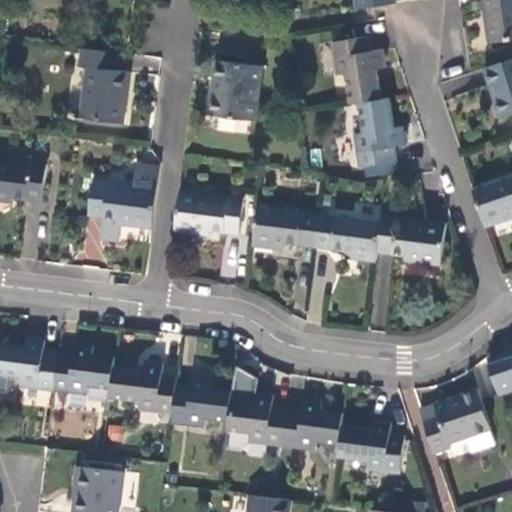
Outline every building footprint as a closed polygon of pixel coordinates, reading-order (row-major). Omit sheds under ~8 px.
[(356,0),(358,10),(381,7),(395,5),(394,0),(356,0)] [(511,0),(483,0),(490,43),(511,40),(511,0)] [(346,75),(351,104),(361,103),(382,99),(377,69),(385,68),(382,49),(371,51),(369,37),(333,42),(339,75),(346,75)] [(116,71),(118,53),(83,49),(81,67),(88,68),(82,119),(123,124),(130,73),(116,71)] [(511,115),(511,59),(485,68),(503,118),(511,115)] [(256,121),(263,67),(219,61),(213,115),(256,121)] [(394,128),(389,98),(382,99),(361,103),(365,134),(356,135),(362,167),(397,162),(395,147),(406,146),(403,126),(394,128)] [(49,166),(0,158),(0,200),(14,203),(15,198),(44,201),(49,166)] [(118,224),(153,229),(158,188),(160,168),(137,165),(135,185),(95,180),(90,215),(118,218),(118,224)] [(506,214),(511,211),(511,177),(474,191),(486,226),(508,219),(506,214)] [(245,199),(181,191),(176,230),(212,236),(212,230),(240,234),(245,199)] [(321,216),(258,208),(253,245),(277,249),(278,241),(285,242),(317,247),(321,216)] [(354,258),(377,261),(378,251),(382,224),(321,216),(317,247),(347,250),(355,251),(354,258)] [(449,224),(383,216),(382,224),(378,251),(406,255),(406,260),(443,265),(449,224)] [(284,250),(285,242),(278,241),(277,249),(284,250)] [(21,386),(54,391),(59,353),(45,352),(47,341),(28,338),(26,347),(0,343),(0,374),(22,377),(21,386)] [(90,385),(112,388),(115,367),(116,358),(94,355),(95,346),(77,344),(76,355),(61,353),(56,391),(89,395),(90,385)] [(491,365),(507,359),(511,357),(511,349),(505,352),(488,357),(491,365)] [(511,357),(507,359),(491,365),(500,393),(511,389),(511,357)] [(140,410),(174,414),(177,386),(178,377),(164,375),(165,365),(146,362),(145,370),(115,367),(112,388),(111,398),(141,401),(140,410)] [(207,418),(229,422),(233,391),(211,388),(212,379),(193,377),(192,387),(177,386),(174,414),(173,423),(206,428),(207,418)] [(438,415),(424,419),(435,454),(452,448),(451,443),(471,437),(477,454),(499,446),(480,389),(435,404),(438,415)] [(251,442),(284,446),(289,409),(275,407),(276,396),(256,393),(256,403),(234,400),(230,430),(252,433),(251,442)] [(318,441),(341,444),(343,426),(344,414),(322,411),(323,402),(305,400),(303,411),(291,409),(287,446),(316,450),(318,441)] [(435,404),(421,409),(424,419),(438,415),(435,404)] [(373,430),(343,426),(341,444),(339,457),(369,461),(368,468),(401,473),(406,437),(392,434),(393,423),(374,421),(373,430)] [(119,511),(125,473),(80,467),(75,511),(119,511)] [(291,511),(293,501),(280,499),(277,498),(251,495),(249,511),(291,511)]
